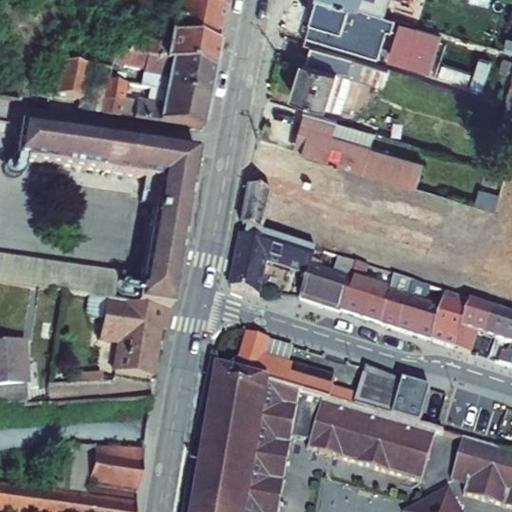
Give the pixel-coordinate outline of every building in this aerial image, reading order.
[(78,107),(76,116),(202,136),(226,0),(114,0),(174,15),(167,49),(132,41),(128,56),(105,53),(101,66),(64,60),(58,102),(78,107)] [(333,0),(384,15),(389,0),(333,0)] [(402,25),(396,45),(401,46),(397,61),(429,71),(440,37),(402,25)] [(389,69),(312,46),(307,62),(305,61),(294,98),(342,113),(353,77),(383,87),(389,69)] [(509,74),(511,62),(503,60),(500,72),(509,74)] [(338,122),(306,112),(299,136),(308,139),(304,154),(334,163),(418,188),(424,165),(406,160),(333,138),(338,123),(338,122)] [(410,145),(338,123),(333,138),(406,160),(410,145)] [(0,286),(86,302),(105,304),(103,320),(97,342),(118,344),(112,371),(156,379),(198,153),(20,127),(17,156),(163,180),(157,213),(145,277),(0,255),(0,286)] [(308,139),(299,136),(294,151),(304,154),(308,139)] [(298,166),(331,175),(334,163),(304,154),(294,151),(259,142),(253,176),(294,184),(298,166)] [(418,188),(334,163),(331,175),(356,182),(353,191),(359,193),(351,218),(408,237),(417,207),(421,193),(422,189),(418,188)] [(450,198),(422,189),(421,193),(430,196),(426,210),(417,207),(408,237),(431,244),(440,217),(443,219),(450,198)] [(250,190),(242,230),(247,231),(263,236),(280,241),(287,215),(269,210),(272,196),(250,190)] [(480,191),(475,206),(496,212),(500,197),(480,191)] [(287,215),(291,201),(272,196),(269,210),(287,215)] [(485,222),(488,211),(450,200),(447,210),(485,222)] [(485,222),(447,210),(443,223),(481,235),(485,222)] [(302,219),(287,215),(280,241),(295,245),(302,219)] [(266,264),(307,278),(313,261),(316,252),(295,245),(280,241),(263,236),(247,231),(245,238),(241,237),(230,290),(259,298),(266,264)] [(349,249),(337,245),(333,257),(338,259),(345,261),(349,249)] [(416,271),(349,249),(345,261),(356,265),(383,273),(396,277),(412,283),(416,271)] [(320,271),(323,264),(313,261),(307,278),(300,300),(341,312),(351,280),(356,265),(345,261),(338,259),(333,275),(320,271)] [(381,280),(383,273),(356,265),(351,280),(359,283),(361,274),(381,280)] [(380,325),(396,277),(383,273),(381,280),(361,274),(359,283),(351,280),(341,312),(380,325)] [(407,299),(412,283),(396,277),(380,325),(397,330),(407,299)] [(432,341),(445,295),(430,289),(426,305),(407,299),(397,330),(432,341)] [(456,349),(470,303),(445,295),(432,341),(456,349)] [(456,349),(462,351),(468,331),(485,337),(496,340),(497,338),(499,339),(506,316),(470,303),(456,349)] [(499,364),(511,367),(511,363),(511,317),(506,316),(499,339),(497,338),(496,340),(510,345),(507,356),(502,355),(499,364)] [(511,511),(511,455),(504,453),(436,431),(421,426),(429,397),(364,377),(359,397),(334,390),(334,379),(289,365),(291,352),(248,336),(237,373),(219,369),(194,511),(278,511),(292,440),(310,442),(309,452),(422,486),(433,438),(461,449),(453,478),(468,482),(464,498),(511,511)] [(489,361),(496,340),(485,337),(479,357),(489,361)] [(24,346),(0,345),(0,412),(29,411),(24,346)] [(57,447),(50,496),(84,501),(93,449),(57,447)] [(50,496),(0,487),(0,511),(131,511),(142,451),(93,449),(84,501),(50,496)] [(461,511),(449,489),(407,511),(461,511)]
